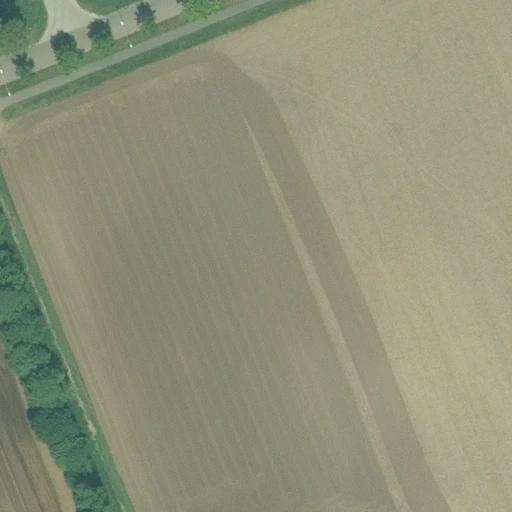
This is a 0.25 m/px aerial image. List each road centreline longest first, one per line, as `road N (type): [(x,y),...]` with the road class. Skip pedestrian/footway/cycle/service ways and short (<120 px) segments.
road 1 (track): [(0,177),(129,511)]
road 2 (tertiary): [(0,76),(188,0)]
